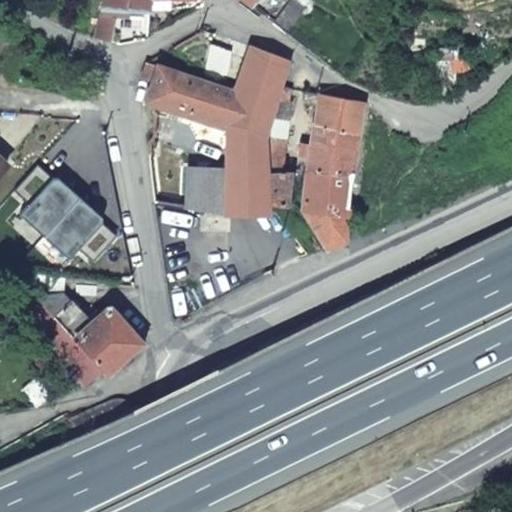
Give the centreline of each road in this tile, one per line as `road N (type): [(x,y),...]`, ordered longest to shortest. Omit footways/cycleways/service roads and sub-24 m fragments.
road 1 (trunk): [(511,274),(18,511)]
road 2 (residential): [(511,59),(426,116),(313,77),(242,12),(208,13),(114,58)]
road 3 (trunk): [(162,511),(511,343)]
road 4 (tertiary): [(163,366),(511,199)]
road 5 (residential): [(114,58),(163,366)]
road 6 (trunk): [(366,511),(511,441)]
road 7 (tertiary): [(122,511),(158,407),(163,366)]
road 8 (residential): [(4,0),(114,58)]
